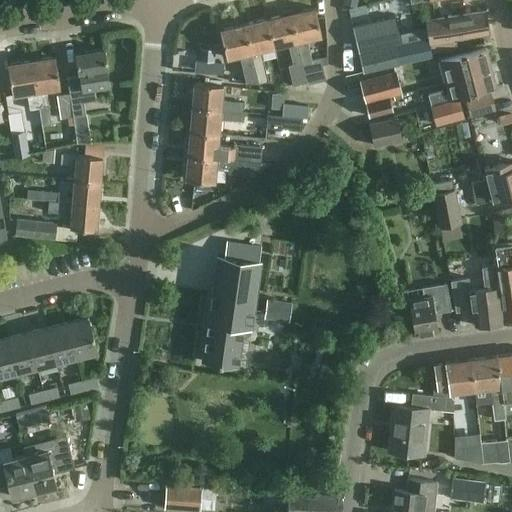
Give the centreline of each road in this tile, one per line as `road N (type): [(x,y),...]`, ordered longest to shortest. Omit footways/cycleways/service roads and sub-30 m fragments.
road 1 (residential): [(141,232),(222,203),(300,149),(329,108),(332,0)]
road 2 (residential): [(348,511),(368,386),(381,364),(511,337)]
road 3 (residential): [(100,511),(133,278)]
road 4 (residential): [(141,232),(157,1)]
road 5 (residential): [(157,1),(0,27)]
road 6 (residential): [(0,304),(95,278),(133,278)]
